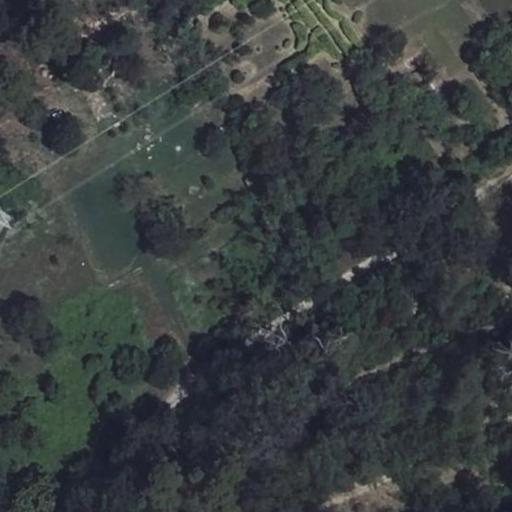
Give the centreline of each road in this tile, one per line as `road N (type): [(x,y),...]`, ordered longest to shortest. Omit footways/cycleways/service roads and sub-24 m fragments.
road 1 (track): [(511,158),(205,369),(135,442),(85,511)]
road 2 (track): [(205,369),(95,176),(87,130)]
road 3 (track): [(150,272),(266,211)]
